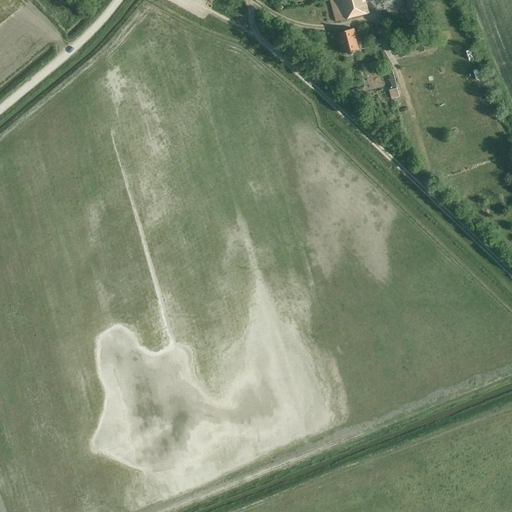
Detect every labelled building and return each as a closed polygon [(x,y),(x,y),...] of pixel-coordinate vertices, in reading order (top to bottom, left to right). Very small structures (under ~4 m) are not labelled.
[(369,13),(365,0),(330,0),(336,22),(369,13)] [(406,0),(410,12),(422,9),(419,0),(406,0)] [(344,53),(359,50),(354,29),(339,32),(344,53)] [(381,61),(363,65),(365,71),(382,66),(381,61)] [(392,97),(401,95),(394,70),(389,71),(393,87),(390,88),(392,97)]
